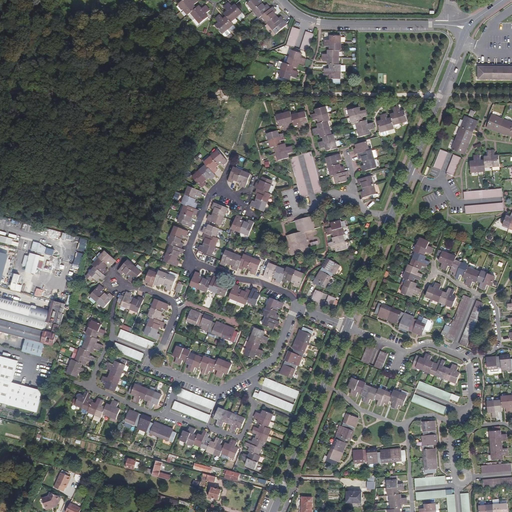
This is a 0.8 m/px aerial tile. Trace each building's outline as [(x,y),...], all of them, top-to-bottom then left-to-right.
[(184,0),(179,4),(183,10),(194,0),(190,0),(189,0),(184,0)] [(196,0),(194,0),(183,10),(188,15),(191,13),(197,8),(194,6),(198,2),(196,0)] [(252,0),(248,4),(254,11),(262,4),(260,2),(262,0),(252,0)] [(229,3),(226,5),(237,18),(243,13),(236,5),(233,7),(229,3)] [(262,4),(254,11),(260,19),(262,17),(271,10),(267,5),(265,7),(262,4)] [(224,14),(227,17),(231,23),(237,18),(226,5),(224,7),(227,11),(224,14)] [(197,8),(191,13),(196,19),(208,8),(206,6),(202,9),(199,6),(197,8)] [(208,8),(196,19),(193,21),(198,27),(209,17),(206,14),(210,11),(208,8)] [(271,10),(262,17),(268,24),(277,17),(274,14),(277,12),(273,8),(271,10)] [(221,15),(218,18),(228,30),(234,25),(231,23),(227,17),(224,19),(222,16),(221,15)] [(277,17),(268,24),(274,31),(285,22),(281,17),(279,19),(277,17)] [(228,30),(218,18),(215,19),(219,24),(216,26),(223,34),(228,30)] [(300,30),(293,27),(287,46),(294,48),(300,30)] [(314,34),(306,32),(300,50),(308,53),(314,34)] [(292,51),(290,57),(306,62),(307,59),(301,58),(303,54),(292,51)] [(306,62),(290,57),(288,64),(295,67),(298,68),(299,64),(304,66),(306,62)] [(295,67),(288,64),(284,63),(282,70),(297,75),(298,72),(293,70),(295,67)] [(511,68),(479,68),(478,79),(511,79),(511,68)] [(297,75),(282,70),(280,77),(290,80),(291,77),(296,78),(297,75)] [(311,115),(312,118),(328,114),(326,107),(316,109),(317,113),(311,115)] [(392,118),(393,125),(400,123),(396,107),(393,108),(394,114),(391,115),(392,118)] [(396,107),(400,123),(407,121),(404,111),(401,112),(399,107),(396,107)] [(351,117),(366,113),(365,110),(360,111),(359,108),(349,110),(351,117)] [(293,123),(291,116),(291,112),(283,114),(288,129),(291,128),(289,123),(293,123)] [(305,112),(298,114),(302,129),(305,128),(304,123),(308,122),(305,112)] [(356,123),(363,121),(362,118),(367,116),(366,113),(351,117),(352,124),(356,123)] [(288,129),(283,114),(276,116),(279,126),(283,125),(284,130),(288,129)] [(298,114),(291,116),(293,123),(294,126),(298,125),(299,130),(302,129),(298,114)] [(318,120),(319,123),(328,121),(330,121),(328,114),(312,118),(313,121),(318,120)] [(396,133),(393,125),(392,118),(388,119),(386,114),(383,115),(387,130),(389,135),(396,133)] [(380,132),(387,130),(383,115),(380,116),(381,121),(378,122),(380,132)] [(497,132),(502,119),(491,115),(487,126),(490,127),(489,129),(497,132)] [(463,120),(460,127),(471,132),(472,129),(474,130),(477,121),(465,116),(463,120)] [(509,135),(511,128),(511,123),(502,119),(497,132),(506,135),(507,134),(509,135)] [(366,120),(363,121),(356,123),(358,130),(373,126),(373,123),(367,124),(366,120)] [(313,129),(314,132),(330,128),(328,121),(319,123),(318,124),(319,128),(313,129)] [(374,129),(373,126),(358,130),(360,137),(370,135),(369,131),(374,129)] [(456,139),(468,144),(472,135),(470,135),(471,132),(460,127),(456,139)] [(321,137),(323,137),(332,135),(330,128),(314,132),(315,136),(321,134),(321,137)] [(267,134),(269,141),(285,137),(284,133),(279,135),(278,131),(267,134)] [(332,135),(323,137),(324,141),(319,142),(320,146),(335,141),(334,135),(332,135)] [(271,148),(275,147),(282,145),(281,141),(285,140),(285,137),(269,141),(271,148)] [(464,151),(465,152),(468,144),(456,139),(451,150),(462,154),(464,151)] [(335,141),(320,146),(321,149),(326,148),(327,152),(337,149),(335,141)] [(355,155),(358,154),(369,151),(366,142),(356,145),(357,148),(354,149),(355,155)] [(275,147),(277,154),(292,150),(291,146),(286,148),(285,144),(282,145),(275,147)] [(440,149),(433,167),(440,170),(447,153),(440,149)] [(292,150),(277,154),(279,161),(289,158),(288,154),(293,153),(292,150)] [(369,151),(358,154),(359,160),(363,159),(364,162),(374,159),(374,158),(372,151),(372,150),(369,151)] [(218,151),(211,156),(219,165),(221,163),(223,165),(228,161),(218,151)] [(485,168),(492,167),(491,151),(488,151),(488,157),(484,157),(485,160),(485,168)] [(491,151),(492,167),(499,166),(498,156),(495,156),(494,151),(491,151)] [(322,192),(311,152),(304,154),(315,194),(322,192)] [(329,167),(339,164),(339,161),(341,160),(340,154),(326,158),(329,167)] [(301,198),(306,197),(308,196),(297,155),(290,158),(298,187),(301,198)] [(454,155),(447,173),(452,175),(454,175),(461,158),(454,155)] [(486,171),(485,168),(485,160),(481,161),(480,155),(477,156),(478,172),(486,171)] [(204,163),(206,165),(214,173),(218,170),(216,167),(219,165),(211,156),(204,163)] [(471,172),(478,172),(477,156),(474,156),(474,161),(470,162),(471,172)] [(374,159),(364,162),(365,166),(362,166),(363,172),(377,168),(374,159)] [(334,175),(345,172),(343,167),(340,167),(339,164),(329,167),(331,176),(334,175)] [(214,173),(206,165),(200,171),(207,180),(209,177),(211,179),(215,176),(214,173)] [(234,180),(238,182),(242,171),(234,168),(228,181),(234,183),(234,180)] [(207,180),(200,171),(192,177),(201,188),(206,184),(204,182),(207,180)] [(240,186),(243,187),(246,188),(251,174),(242,171),(238,182),(241,183),(240,186)] [(348,172),(345,172),(334,175),(337,184),(347,182),(346,178),(349,177),(348,172)] [(363,188),(374,185),(371,176),(370,176),(365,178),(358,180),(359,185),(362,185),(363,188)] [(259,184),(257,183),(255,188),(257,189),(268,193),(271,185),(261,181),(259,184)] [(376,194),(374,185),(363,188),(364,192),(361,192),(363,198),(376,194)] [(189,186),(185,195),(196,199),(197,196),(200,198),(202,192),(189,186)] [(464,192),(464,200),(502,196),(502,188),(464,192)] [(271,195),(268,193),(257,189),(255,195),(258,196),(257,199),(267,203),(271,195)] [(182,204),(185,205),(195,209),(197,204),(194,203),(196,199),(185,195),(182,204)] [(252,203),(250,206),(264,212),(267,203),(257,199),(256,202),(253,201),(252,203)] [(215,209),(214,213),(224,217),(228,208),(222,206),(216,203),(215,203),(213,208),(215,209)] [(465,207),(465,214),(496,212),(503,211),(503,204),(465,207)] [(195,209),(185,205),(181,214),(192,218),(193,214),(196,215),(198,210),(195,209)] [(502,226),(509,228),(511,220),(511,212),(510,217),(506,216),(502,226)] [(224,217),(214,213),(213,216),(210,215),(208,220),(221,226),(224,217)] [(192,218),(181,214),(178,222),(191,228),(193,222),(191,221),(192,218)] [(232,229),(240,232),(245,222),(241,220),(242,218),(237,216),(232,229)] [(289,254),(289,256),(309,250),(304,232),(314,229),(311,217),(303,219),(303,221),(300,222),(299,221),(296,221),(299,233),(287,236),(288,239),(289,239),(290,242),(289,243),(291,253),(289,254)] [(245,222),(240,232),(248,235),(249,236),(254,222),(249,220),(248,223),(245,222)] [(327,232),(343,228),(341,221),(331,223),(332,227),(327,229),(327,232)] [(203,232),(206,234),(216,238),(220,229),(209,225),(208,228),(205,227),(203,232)] [(175,226),(172,235),(182,239),(183,236),(186,237),(188,232),(175,226)] [(335,238),(343,236),(345,235),(343,228),(327,232),(328,235),(334,234),(335,238)] [(216,238),(206,234),(203,239),(206,240),(205,243),(215,248),(219,239),(216,238)] [(0,238),(0,240),(0,241),(12,245),(13,239),(0,235),(0,238)] [(168,243),(171,244),(181,249),(184,243),(181,242),(182,239),(172,235),(168,243)] [(331,246),(345,242),(343,236),(335,238),(333,238),(334,242),(329,243),(330,246),(331,246)] [(417,245),(432,251),(433,248),(428,246),(430,242),(420,238),(417,245)] [(45,254),(53,256),(54,250),(47,248),(40,244),(40,243),(33,242),(31,250),(45,254)] [(347,249),(345,242),(331,246),(332,249),(336,248),(337,252),(347,249)] [(215,248),(205,243),(204,246),(201,245),(199,251),(212,256),(215,248)] [(181,249),(171,244),(168,253),(178,257),(179,254),(182,255),(184,250),(181,249)] [(416,252),(424,255),(426,252),(431,254),(432,251),(417,245),(415,251),(416,252)] [(112,265),(116,261),(105,251),(102,255),(99,258),(107,265),(110,263),(112,265)] [(227,263),(231,264),(235,254),(226,251),(221,264),(226,266),(227,263)] [(443,269),(449,254),(443,251),(439,261),(442,263),(440,268),(443,269)] [(413,259),(427,264),(429,265),(430,262),(424,260),(426,256),(424,255),(416,252),(413,259)] [(27,256),(25,255),(22,266),(27,267),(26,271),(31,273),(33,267),(37,268),(38,265),(40,256),(31,253),(30,255),(27,254),(27,256)] [(178,257),(168,253),(164,262),(177,267),(179,261),(177,260),(178,257)] [(238,271),(239,268),(243,257),(235,254),(231,264),(234,266),(233,268),(238,271)] [(452,267),(455,260),(456,257),(449,254),(443,269),(447,270),(449,265),(452,267)] [(74,255),(72,262),(80,265),(82,258),(74,255)] [(246,267),(249,268),(253,258),(244,255),(243,257),(239,268),(245,270),(246,267)] [(107,265),(99,258),(93,265),(95,267),(104,274),(107,271),(108,270),(107,269),(105,268),(107,265)] [(253,258),(249,268),(252,270),(251,273),(256,275),(261,262),(253,258)] [(410,265),(419,268),(421,269),(422,266),(426,268),(427,264),(413,259),(410,265)] [(127,275),(135,266),(128,260),(118,271),(121,273),(122,274),(125,272),(127,275)] [(330,262),(327,260),(323,267),(333,274),(335,275),(340,266),(331,260),(330,262)] [(456,276),(461,263),(455,260),(452,267),(451,270),(455,272),(453,275),(456,276)] [(270,276),(273,277),(278,267),(269,263),(264,277),(269,279),(270,276)] [(464,275),(468,267),(468,266),(461,263),(456,276),(455,278),(459,279),(461,274),(464,275)] [(407,272),(421,277),(422,275),(417,272),(419,268),(410,265),(409,265),(407,272)] [(130,282),(132,284),(142,273),(135,266),(127,275),(130,277),(128,279),(130,282)] [(102,281),(104,279),(106,277),(104,274),(95,267),(94,269),(86,277),(91,281),(93,278),(98,282),(100,279),(102,281)] [(278,267),(273,277),(277,279),(276,281),(281,283),(282,281),(286,270),(278,267)] [(286,270),(282,281),(288,283),(289,280),(292,281),(296,271),(287,267),(286,270)] [(333,274),(323,267),(319,274),(320,275),(317,280),(326,285),(333,274)] [(468,285),(474,270),(468,267),(464,275),(464,277),(467,279),(465,283),(468,285)] [(154,284),(158,274),(150,270),(145,281),(149,282),(148,285),(153,287),(154,284)] [(477,281),(481,273),(474,270),(468,285),(472,286),(474,281),(477,282),(477,281)] [(164,285),(168,275),(159,271),(158,274),(154,284),(159,286),(161,284),(164,285)] [(296,271),(292,281),(295,283),(294,286),(299,288),(305,275),(296,271)] [(482,289),(488,274),(481,271),(481,273),(477,281),(481,283),(479,287),(482,289)] [(196,272),(193,279),(191,285),(199,289),(203,279),(200,277),(201,275),(198,273),(196,272)] [(407,280),(414,282),(415,279),(420,281),(421,277),(407,272),(404,278),(407,280)] [(15,274),(12,288),(16,289),(19,280),(20,275),(15,274)] [(495,276),(488,274),(482,289),(485,290),(488,285),(491,287),(495,276)] [(168,275),(164,285),(167,286),(166,289),(171,291),(177,278),(176,278),(168,275)] [(213,279),(209,290),(218,293),(222,283),(218,281),(219,279),(214,276),(213,279)] [(203,279),(199,289),(208,293),(209,290),(213,279),(208,277),(207,280),(203,279)] [(32,283),(19,280),(16,289),(15,291),(29,294),(32,283)] [(404,287),(420,292),(421,289),(416,287),(417,284),(414,282),(407,280),(404,287)] [(222,283),(218,293),(226,296),(231,283),(226,281),(225,284),(222,283)] [(180,293),(184,286),(178,283),(175,291),(180,293)] [(433,299),(439,285),(436,283),(433,288),(430,287),(426,296),(433,299)] [(90,296),(97,302),(105,294),(102,291),(104,289),(102,287),(100,285),(90,296)] [(237,305),(238,301),(242,291),(239,290),(240,287),(235,285),(231,293),(230,296),(229,298),(231,298),(229,302),(237,305)] [(439,302),(443,292),(440,291),(441,286),(439,285),(433,299),(439,302)] [(418,295),(420,292),(404,287),(402,293),(412,297),(413,293),(418,295)] [(44,297),(45,289),(36,288),(35,296),(44,297)] [(242,291),(238,301),(237,305),(244,308),(245,304),(246,305),(248,302),(252,292),(246,289),(245,292),(242,291)] [(252,292),(248,302),(256,305),(260,295),(257,294),(258,291),(253,289),(252,292)] [(446,304),(452,290),(449,289),(447,293),(443,292),(439,302),(446,304)] [(315,290),(311,300),(318,303),(323,293),(315,290)] [(455,291),(452,290),(446,304),(453,307),(456,297),(453,296),(455,291)] [(122,306),(130,309),(134,299),(131,298),(132,295),(126,293),(122,306)] [(105,308),(114,297),(111,295),(110,294),(108,296),(105,294),(97,302),(105,308)] [(336,298),(329,295),(325,306),(332,309),(336,298)] [(449,333),(447,337),(447,339),(453,341),(470,298),(464,296),(454,320),(449,333)] [(0,297),(0,308),(48,321),(42,343),(45,343),(55,346),(64,315),(0,297)] [(134,299),(130,309),(139,313),(144,299),(139,297),(138,300),(134,299)] [(271,298),(267,307),(277,311),(279,308),(282,309),(284,303),(271,298)] [(152,308),(162,312),(164,309),(166,310),(169,304),(155,299),(152,308)] [(477,301),(460,344),(467,347),(484,304),(477,301)] [(388,319),(392,308),(379,303),(375,312),(380,314),(380,316),(388,319)] [(277,311),(267,307),(264,315),(266,317),(277,321),(279,315),(276,314),(277,311)] [(42,343),(48,321),(0,308),(0,331),(1,332),(26,339),(22,352),(41,357),(45,343),(42,343)] [(151,317),(162,322),(164,316),(161,315),(162,312),(152,308),(149,317),(151,317)] [(401,323),(405,313),(392,308),(388,319),(396,323),(397,321),(401,323)] [(200,327),(205,315),(197,312),(196,314),(191,312),(187,321),(200,327)] [(409,330),(414,319),(414,317),(405,313),(401,323),(403,324),(402,328),(409,330)] [(212,318),(205,315),(200,327),(200,328),(209,332),(213,322),(211,321),(212,318)] [(164,323),(162,322),(151,317),(148,326),(159,330),(160,327),(162,328),(164,323)] [(277,321),(266,317),(263,325),(273,329),(275,326),(277,327),(280,322),(277,321)] [(418,332),(423,334),(424,330),(428,331),(430,330),(432,324),(431,321),(424,318),(423,323),(414,319),(409,330),(417,334),(418,332)] [(89,328),(104,334),(106,331),(100,329),(102,325),(92,321),(89,328)] [(213,322),(209,332),(222,337),(226,326),(218,322),(217,324),(213,322)] [(157,333),(159,330),(148,326),(145,335),(158,340),(160,334),(157,333)] [(226,326),(222,337),(235,342),(237,343),(239,335),(238,335),(238,333),(234,331),(234,329),(226,326)] [(300,331),(297,339),(308,343),(313,331),(304,327),(302,332),(300,331)] [(103,337),(104,334),(89,328),(87,335),(88,335),(97,339),(98,335),(103,337)] [(255,328),(252,335),(267,341),(269,338),(264,336),(265,332),(255,328)] [(149,341),(122,330),(119,337),(146,347),(148,344),(149,341)] [(98,339),(97,339),(88,335),(86,342),(101,348),(102,345),(97,343),(98,339)] [(267,341),(252,335),(250,341),(260,346),(261,342),(266,344),(267,341)] [(295,348),(293,353),(302,356),(308,343),(297,339),(293,348),(295,348)] [(99,351),(101,348),(86,342),(82,340),(80,347),(81,348),(92,352),(93,353),(95,349),(99,351)] [(260,346),(250,341),(247,348),(262,354),(263,351),(259,349),(260,346)] [(113,350),(141,361),(144,354),(116,343),(113,350)] [(175,362),(178,363),(184,349),(178,346),(173,356),(177,357),(175,362)] [(368,346),(362,361),(368,364),(374,349),(368,346)] [(90,356),(92,352),(81,348),(81,350),(76,348),(74,352),(79,354),(79,355),(92,360),(94,361),(95,357),(90,356)] [(262,354),(247,348),(245,355),(255,359),(256,355),(261,357),(262,354)] [(183,359),(187,361),(190,353),(191,351),(184,349),(178,363),(181,364),(183,359)] [(381,351),(375,367),(382,369),(388,354),(381,351)] [(188,369),(192,370),(197,356),(190,353),(187,361),(186,363),(190,364),(188,369)] [(292,355),(289,353),(286,361),(283,368),(284,369),(282,374),(292,378),(297,365),(299,366),(302,356),(293,353),(292,355)] [(423,370),(429,355),(426,354),(424,359),(420,358),(416,367),(417,368),(421,369),(423,370)] [(0,402),(41,413),(46,392),(12,383),(18,361),(0,355),(0,402)] [(91,363),(92,360),(79,355),(76,361),(83,364),(86,365),(87,362),(91,363)] [(432,356),(429,355),(423,370),(430,373),(434,363),(430,362),(432,356)] [(200,368),(200,367),(204,359),(197,356),(192,370),(195,372),(197,367),(200,368)] [(500,357),(501,370),(511,370),(511,359),(509,360),(508,356),(500,357)] [(205,374),(206,373),(211,359),(204,357),(204,359),(200,367),(204,368),(202,373),(205,374)] [(502,373),(501,370),(500,357),(492,357),(492,359),(487,360),(488,374),(502,373)] [(108,366),(123,372),(124,371),(128,361),(122,359),(120,363),(116,361),(115,365),(110,363),(108,366)] [(214,372),(215,369),(218,362),(211,359),(206,373),(209,374),(210,370),(214,372)] [(216,375),(220,377),(226,362),(219,359),(218,362),(215,369),(219,370),(216,375)] [(81,367),(83,364),(76,361),(73,360),(70,366),(85,372),(86,370),(81,367)] [(437,365),(434,363),(430,373),(436,376),(442,362),(439,361),(437,365)] [(442,361),(442,362),(436,376),(443,378),(447,368),(443,367),(445,362),(442,361)] [(226,362),(220,377),(223,378),(225,373),(228,374),(232,365),(226,362)] [(451,370),(447,368),(443,378),(449,381),(456,366),(453,365),(451,370)] [(84,376),(85,372),(70,366),(67,373),(77,377),(79,374),(84,376)] [(111,375),(120,379),(123,372),(108,366),(107,369),(112,371),(111,375)] [(459,367),(456,366),(449,381),(456,384),(460,374),(457,372),(459,367)] [(103,379),(118,385),(120,379),(111,375),(109,378),(104,376),(103,379)] [(299,392),(266,378),(263,385),(296,399),(299,392)] [(353,395),(359,381),(353,378),(349,388),(353,389),(351,394),(353,395)] [(115,392),(118,385),(103,379),(102,382),(107,384),(105,388),(115,392)] [(362,393),(366,385),(366,383),(359,381),(353,395),(356,397),(358,392),(362,393)] [(449,401),(450,399),(452,394),(419,381),(417,388),(449,401)] [(136,402),(143,387),(135,384),(131,394),(135,396),(133,401),(136,402)] [(366,402),(372,388),(366,385),(362,393),(361,395),(365,396),(363,401),(366,402)] [(145,400),(149,390),(143,387),(136,402),(139,403),(141,398),(145,400)] [(215,402),(181,388),(178,395),(213,409),(215,402)] [(376,398),(379,390),(372,388),(366,402),(370,403),(372,399),(375,400),(376,398)] [(381,405),(386,391),(379,389),(379,390),(376,398),(379,400),(377,405),(380,406),(381,405)] [(150,407),(156,393),(149,390),(145,400),(149,401),(147,406),(150,407)] [(394,390),(393,394),(390,400),(394,402),(392,407),(395,408),(401,393),(394,390)] [(393,394),(386,391),(381,405),(384,406),(386,402),(389,404),(390,400),(393,394)] [(402,391),(401,393),(395,408),(398,410),(401,404),(404,406),(409,394),(402,391)] [(83,408),(88,394),(88,393),(85,392),(83,397),(80,395),(76,405),(83,408)] [(260,394),(258,398),(291,412),(294,405),(261,392),(260,394)] [(163,395),(156,393),(150,407),(153,409),(155,404),(159,405),(163,395)] [(89,410),(92,402),(93,401),(90,399),(91,396),(88,394),(83,408),(84,408),(89,410)] [(458,402),(460,397),(452,394),(450,399),(458,402)] [(445,413),(446,408),(414,395),(411,402),(444,415),(445,413)] [(501,397),(502,401),(502,407),(506,407),(507,412),(510,412),(508,396),(501,397)] [(96,404),(92,402),(89,410),(89,412),(95,415),(101,400),(98,399),(96,404)] [(104,401),(101,400),(95,415),(102,417),(103,414),(106,408),(102,406),(104,401)] [(107,404),(106,408),(103,414),(110,417),(116,402),(113,401),(111,406),(107,404)] [(496,417),(494,401),(487,402),(488,412),(492,412),(493,417),(496,417)] [(502,407),(502,401),(494,401),(496,417),(499,417),(499,411),(503,411),(502,407)] [(119,403),(116,402),(110,417),(117,419),(121,410),(117,408),(119,403)] [(173,408),(207,422),(210,416),(175,402),(173,408)] [(217,424),(220,425),(226,411),(219,408),(215,417),(219,419),(217,424)] [(256,415),(271,421),(273,414),(264,410),(262,414),(257,412),(256,415)] [(226,411),(220,425),(223,427),(225,422),(228,423),(232,413),(226,411)] [(126,421),(138,426),(143,415),(135,412),(134,414),(129,412),(126,421)] [(232,413),(228,423),(232,424),(230,429),(234,431),(239,416),(232,413)] [(348,414),(343,427),(354,431),(357,423),(356,422),(357,417),(348,414)] [(138,428),(147,432),(151,423),(149,422),(150,418),(143,415),(138,426),(138,428)] [(262,425),(268,428),(271,421),(256,415),(254,418),(259,420),(258,424),(262,425)] [(239,416),(234,431),(236,432),(238,427),(242,429),(246,419),(239,416)] [(423,422),(424,436),(436,435),(435,426),(434,426),(433,421),(423,422)] [(147,432),(160,437),(164,426),(156,423),(156,425),(151,423),(147,432)] [(254,430),(269,436),(272,429),(268,428),(262,425),(260,429),(255,427),(254,430)] [(164,426),(160,437),(173,442),(177,433),(172,431),(173,429),(164,426)] [(337,436),(346,439),(347,437),(351,439),(354,431),(343,427),(341,426),(337,436)] [(180,440),(187,443),(193,429),(190,427),(188,432),(184,431),(180,440)] [(194,446),(195,444),(198,436),(194,434),(196,430),(193,429),(187,443),(194,446)] [(256,439),(264,442),(266,443),(269,436),(254,430),(253,433),(258,435),(256,439)] [(195,444),(201,447),(207,434),(207,432),(204,431),(202,436),(199,434),(198,436),(195,444)] [(491,439),(507,438),(506,434),(501,435),(501,431),(490,432),(491,439)] [(201,447),(208,449),(211,441),(212,440),(208,438),(209,435),(207,434),(201,447)] [(423,446),(433,445),(433,443),(437,443),(436,435),(424,436),(422,436),(423,446)] [(332,448),(343,453),(346,444),(344,443),(346,439),(337,436),(332,448)] [(207,451),(214,454),(220,439),(216,438),(215,443),(211,441),(208,449),(207,451)] [(248,443),(262,449),(264,442),(256,439),(255,438),(253,442),(250,440),(248,443)] [(507,441),(507,438),(491,439),(491,446),(502,445),(502,441),(507,441)] [(220,457),(222,453),(225,447),(221,445),(223,440),(220,439),(214,454),(220,457)] [(225,447),(222,453),(229,456),(235,441),(231,440),(229,445),(226,443),(225,447)] [(235,441),(229,456),(235,459),(239,449),(236,447),(238,442),(235,441)] [(251,452),(259,455),(262,449),(248,443),(247,443),(246,446),(251,448),(249,451),(251,452)] [(425,460),(436,459),(436,450),(434,450),(433,445),(423,446),(425,460)] [(502,449),(502,445),(491,446),(492,454),(508,452),(508,449),(502,449)] [(340,461),(343,453),(332,448),(327,461),(336,465),(338,460),(340,461)] [(379,463),(378,453),(376,453),(375,449),(367,450),(368,462),(368,464),(379,463)] [(400,449),(391,450),(392,462),(406,461),(405,451),(400,451),(400,449)] [(368,462),(367,450),(359,451),(359,452),(354,453),(354,463),(368,462)] [(383,452),(378,453),(379,463),(392,462),(391,450),(382,451),(383,452)] [(243,457),(258,463),(261,456),(259,455),(251,452),(250,455),(245,453),(243,457)] [(508,455),(508,452),(492,454),(492,460),(503,460),(503,455),(508,455)] [(8,462),(12,455),(6,454),(3,459),(8,462)] [(256,469),(258,463),(243,457),(242,460),(247,462),(246,465),(256,469)] [(135,469),(136,468),(137,462),(137,461),(130,459),(129,461),(129,463),(128,467),(135,469)] [(437,468),(436,459),(425,460),(426,474),(436,473),(435,468),(437,468)] [(154,476),(171,480),(172,476),(161,473),(164,463),(158,461),(154,476)] [(511,469),(511,463),(482,466),(482,473),(511,470),(511,469)] [(212,468),(197,464),(196,468),(215,473),(215,470),(223,472),(223,469),(213,466),(212,468)] [(240,482),(242,474),(228,470),(227,475),(229,475),(228,478),(240,482)] [(68,483),(67,482),(70,475),(61,472),(55,486),(64,490),(66,486),(67,486),(68,483)] [(445,483),(445,476),(433,477),(425,478),(415,479),(415,486),(445,483)] [(483,488),(511,485),(511,477),(483,480),(483,488)] [(161,500),(163,494),(109,480),(106,485),(161,500)] [(387,481),(388,488),(404,487),(403,484),(398,484),(398,480),(387,481)] [(215,486),(212,495),(221,498),(224,488),(215,486)] [(388,495),(390,495),(399,494),(399,490),(404,490),(404,487),(388,488),(388,495)] [(447,498),(447,495),(446,490),(416,493),(417,501),(447,498)] [(43,498),(47,507),(54,504),(55,506),(58,505),(61,496),(51,491),(49,495),(43,498)] [(347,503),(362,504),(362,493),(347,492),(347,503)] [(470,511),(469,493),(461,494),(462,511),(470,511)] [(399,494),(390,495),(391,502),(407,501),(406,498),(401,498),(401,494),(399,494)] [(455,511),(454,494),(453,495),(447,495),(447,498),(448,511),(455,511)] [(302,497),(301,511),(312,511),(313,498),(302,497)] [(194,511),(195,508),(197,503),(181,499),(180,503),(191,506),(187,511),(194,511)] [(493,500),(493,505),(493,511),(501,511),(501,504),(500,501),(500,499),(493,500)] [(407,501),(391,502),(391,509),(400,509),(402,509),(402,505),(407,505),(407,501)] [(80,511),(82,508),(70,502),(66,511),(80,511)] [(420,511),(436,510),(436,503),(425,504),(425,508),(420,509),(420,511)]
